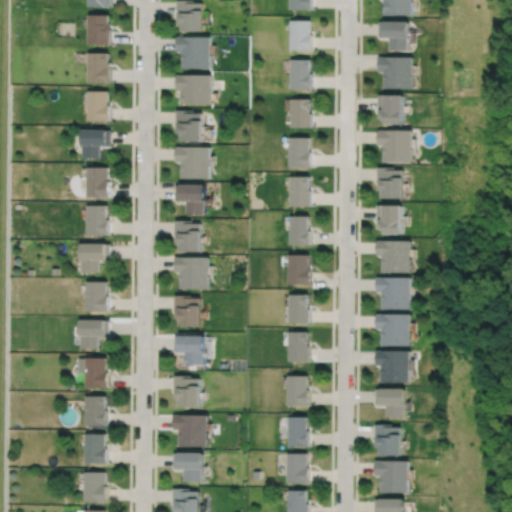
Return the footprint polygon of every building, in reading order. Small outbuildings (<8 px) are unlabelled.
[(179,0),(179,24),(183,24),(183,25),(185,25),(185,33),(206,33),(206,12),(205,12),(205,3),(196,3),(196,0),(179,0)] [(292,0),(292,11),(313,11),(313,0),(292,0)] [(385,0),(385,9),(384,9),(384,16),(413,16),(413,0),(385,0)] [(89,15),(88,45),(112,45),(112,25),(109,25),(110,15),(89,15)] [(292,21),(291,48),(314,48),(315,32),(310,32),(310,21),(292,21)] [(379,22),(379,38),(384,38),(384,40),(390,40),(390,51),(409,51),(409,23),(379,22)] [(179,37),(179,52),(184,52),(184,65),(212,66),(213,37),(179,37)] [(89,52),(88,83),(111,84),(112,63),(109,63),(109,53),(89,52)] [(291,57),(291,87),(314,87),(314,70),(312,70),(312,57),(291,57)] [(381,58),(381,69),(386,69),(386,86),(416,86),(416,66),(413,66),(413,58),(381,58)] [(178,72),(178,88),(182,88),(182,101),(213,101),(213,72),(178,72)] [(88,91),(88,118),(111,118),(111,102),(109,102),(109,91),(88,91)] [(380,92),(380,116),(389,117),(389,121),(407,121),(407,91),(388,91),(388,92),(380,92)] [(292,96),(292,125),(314,125),(314,110),(312,110),(312,96),(292,96)] [(178,108),(178,130),(184,130),(184,139),(205,139),(205,116),(204,116),(204,110),(195,110),(195,108),(178,108)] [(82,126),(81,142),(83,142),(83,156),(101,157),(101,143),(111,143),(111,127),(107,127),(107,126),(82,126)] [(380,127),(380,143),(385,143),(385,159),(415,159),(415,127),(380,127)] [(290,135),(290,165),(313,165),(314,148),(311,148),(312,135),(290,135)] [(178,144),(177,160),(182,160),(182,177),(211,177),(212,144),(178,144)] [(379,165),(379,189),(384,189),(384,196),(406,197),(406,174),(405,174),(405,167),(397,167),(397,165),(379,165)] [(88,166),(88,195),(111,196),(111,179),(109,179),(109,166),(88,166)] [(291,175),(291,205),(313,205),(313,189),(310,189),(310,175),(291,175)] [(177,184),(177,199),(181,199),(187,199),(187,212),(206,212),(206,183),(182,183),(182,184),(177,184)] [(379,203),(378,227),(386,227),(386,232),(404,232),(404,203),(385,202),(385,203),(379,203)] [(88,204),(88,234),(111,234),(111,218),(109,218),(109,204),(88,204)] [(291,215),(290,243),(312,243),(312,229),(310,229),(310,215),(291,215)] [(176,219),(176,243),(182,243),(182,250),(203,250),(203,229),(202,229),(202,222),(194,222),(194,219),(176,219)] [(379,238),(379,254),(384,254),(384,270),(413,270),(413,239),(379,238)] [(81,242),(81,259),(82,259),(82,271),(100,271),(100,259),(110,259),(110,243),(81,242)] [(289,254),(289,283),(312,283),(312,268),(310,267),(310,254),(289,254)] [(176,256),(176,271),(182,271),(181,287),(210,288),(211,256),(176,256)] [(378,275),(378,291),(383,291),(383,307),(413,307),(413,276),(378,275)] [(87,281),(87,310),(110,310),(110,295),(108,295),(108,281),(87,281)] [(290,294),(290,322),(312,322),(312,308),(310,308),(310,294),(290,294)] [(176,295),(176,318),(182,318),(182,326),(202,326),(203,305),(201,305),(202,297),(193,297),(193,295),(176,295)] [(378,312),(378,327),(383,327),(383,344),(412,344),(412,312),(378,312)] [(81,319),(81,335),(81,348),(100,348),(100,335),(110,335),(110,319),(81,319)] [(290,331),(289,361),(311,361),(312,345),(309,345),(309,331),(290,331)] [(176,335),(175,351),(186,351),(186,364),(205,364),(205,336),(176,335)] [(378,349),(377,364),(383,364),(383,381),(412,381),(412,349),(378,349)] [(79,357),(79,371),(86,372),(86,387),(109,387),(109,371),(107,371),(107,357),(79,357)] [(175,375),(175,398),(180,398),(180,399),(181,399),(181,407),(202,407),(202,386),(201,386),(201,378),(192,378),(192,375),(175,375)] [(288,375),(288,405),(310,406),(311,389),(309,389),(309,375),(288,375)] [(377,388),(377,403),(388,404),(388,416),(407,416),(407,404),(408,404),(408,387),(383,387),(383,388),(377,388)] [(85,395),(85,425),(108,425),(108,410),(106,410),(106,396),(85,395)] [(175,414),(175,429),(180,429),(180,446),(208,447),(209,415),(175,414)] [(289,416),(289,446),(310,447),(311,431),(308,431),(308,416),(289,416)] [(377,423),(377,447),(383,447),(383,455),(404,455),(404,434),(403,434),(403,426),(394,426),(394,424),(377,423)] [(85,434),(85,463),(107,464),(107,448),(105,448),(105,434),(85,434)] [(175,453),(174,468),(179,468),(179,470),(185,470),(185,481),(204,482),(205,454),(175,453)] [(287,453),(287,483),(310,484),(311,468),(308,468),(308,453),(287,453)] [(377,460),(376,475),(383,475),(383,492),(411,492),(411,460),(377,460)] [(85,472),(84,502),(107,503),(107,486),(105,486),(105,472),(85,472)] [(174,488),(174,511),(201,511),(201,500),(200,500),(200,491),(191,491),(191,489),(174,488)] [(288,490),(288,511),(310,511),(310,504),(308,504),(308,490),(288,490)] [(376,499),(376,511),(407,511),(407,499),(376,499)]
